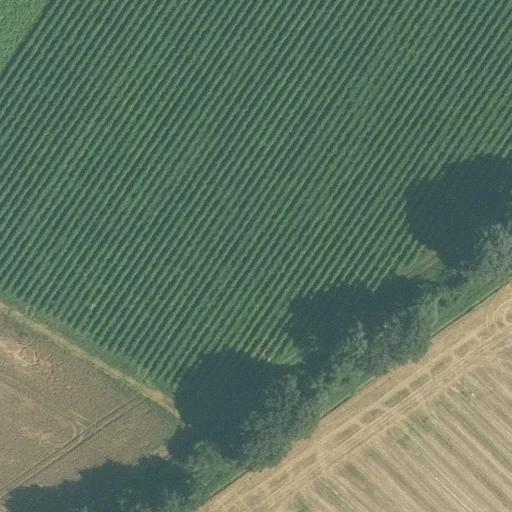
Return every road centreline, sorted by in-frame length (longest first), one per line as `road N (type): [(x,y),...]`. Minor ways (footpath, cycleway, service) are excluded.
road 1 (track): [(511,215),(396,303),(84,511)]
road 2 (track): [(201,511),(511,287)]
road 3 (track): [(0,309),(218,422)]
